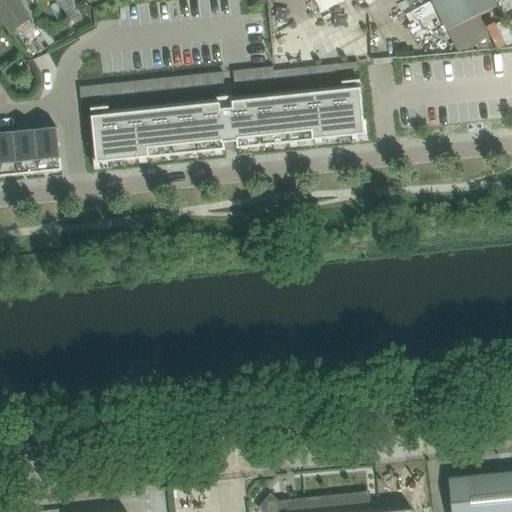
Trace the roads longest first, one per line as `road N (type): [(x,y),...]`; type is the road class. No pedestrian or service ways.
road 1 (unclassified): [(0,451),(511,393)]
road 2 (unclassified): [(511,145),(0,199)]
